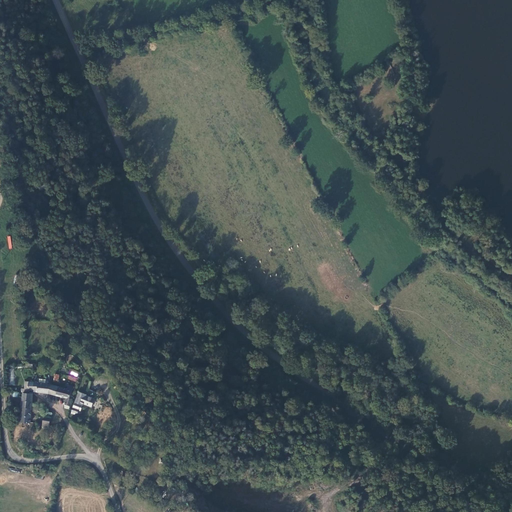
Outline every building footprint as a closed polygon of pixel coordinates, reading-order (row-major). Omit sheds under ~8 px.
[(38,391),(50,391),(52,382),(49,382),(31,379),(29,387),(38,389),(38,391)] [(69,385),(65,385),(63,394),(68,396),(66,405),(71,407),(75,394),(73,393),(76,381),(70,380),(69,385)] [(50,391),(58,393),(60,384),(52,382),(50,391)] [(33,401),(34,393),(33,392),(24,391),(23,399),(33,401)] [(80,392),(73,414),(77,415),(78,413),(80,414),(81,413),(82,413),(82,412),(83,411),(85,403),(93,406),(96,398),(87,395),(88,394),(80,392)] [(33,408),(33,401),(23,399),(23,407),(33,408)] [(32,421),(33,408),(23,407),(22,420),(32,421)]
